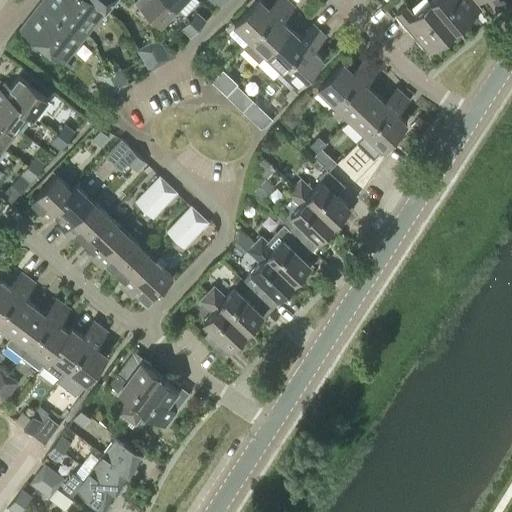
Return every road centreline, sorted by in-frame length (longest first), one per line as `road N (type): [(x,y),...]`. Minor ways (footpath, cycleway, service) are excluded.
road 1 (unclassified): [(268,426),(472,121)]
road 2 (residential): [(137,332),(226,236),(224,219),(162,157)]
road 3 (residential): [(472,121),(406,74),(344,10)]
road 4 (residential): [(268,426),(137,332)]
road 5 (residential): [(137,332),(17,228)]
road 6 (residential): [(118,104),(235,0)]
